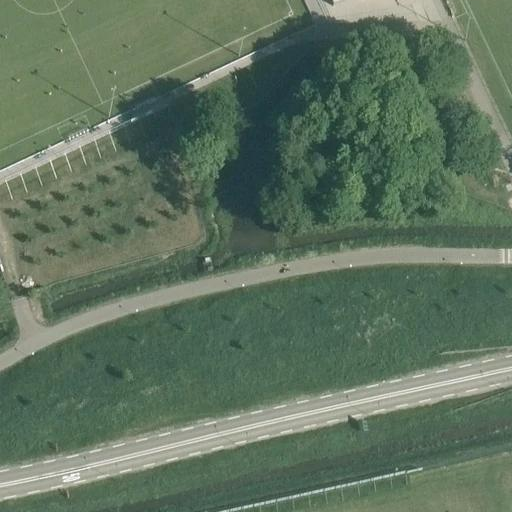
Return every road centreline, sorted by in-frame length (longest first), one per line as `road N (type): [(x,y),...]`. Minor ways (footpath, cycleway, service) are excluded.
road 1 (unclassified): [(511,255),(333,261),(199,288),(102,314),(0,361)]
road 2 (tertiary): [(0,485),(511,367)]
